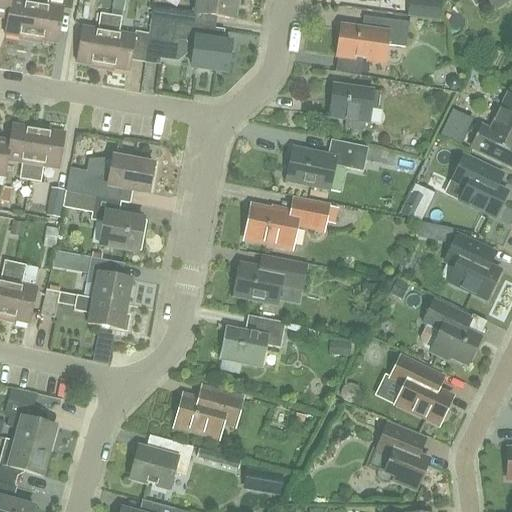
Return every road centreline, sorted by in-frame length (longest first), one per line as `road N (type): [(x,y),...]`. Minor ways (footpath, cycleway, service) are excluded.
road 1 (residential): [(135,389),(177,339),(219,122)]
road 2 (residential): [(219,122),(0,84)]
road 3 (residential): [(471,511),(470,447),(511,360)]
road 4 (residential): [(219,122),(272,74),(283,0)]
road 5 (residential): [(135,389),(0,353)]
road 6 (residential): [(78,511),(100,428),(135,389)]
